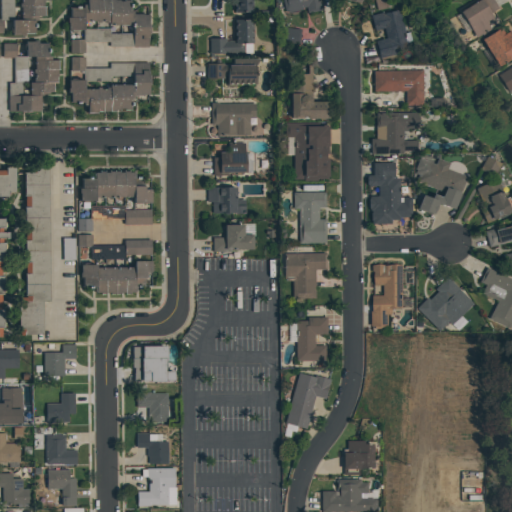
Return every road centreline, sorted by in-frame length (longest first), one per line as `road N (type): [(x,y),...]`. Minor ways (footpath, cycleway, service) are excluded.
road 1 (residential): [(173,0),(178,312),(162,325),(107,338),(107,511)]
road 2 (residential): [(336,49),(347,76),(350,386),(297,490),(297,511)]
road 3 (residential): [(0,140),(177,139)]
